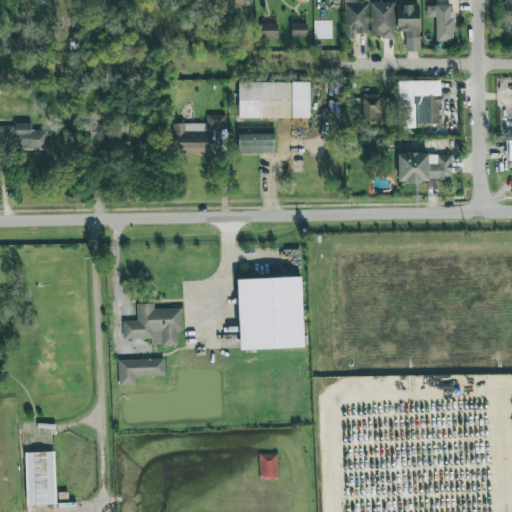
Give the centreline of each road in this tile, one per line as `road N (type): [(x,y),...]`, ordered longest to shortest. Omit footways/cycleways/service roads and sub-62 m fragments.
road 1 (residential): [(0,219),(511,209)]
road 2 (residential): [(0,66),(511,64)]
road 3 (residential): [(479,0),(483,210)]
